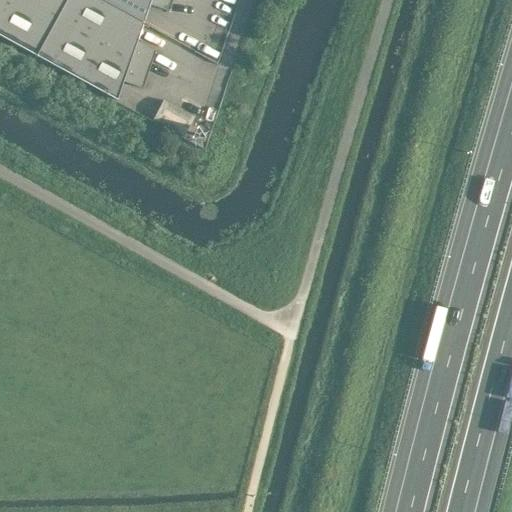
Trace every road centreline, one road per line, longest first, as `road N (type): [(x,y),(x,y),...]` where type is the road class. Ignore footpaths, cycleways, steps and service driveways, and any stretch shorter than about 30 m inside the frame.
road 1 (motorway): [(511,129),(405,511)]
road 2 (motorway): [(467,511),(511,336)]
